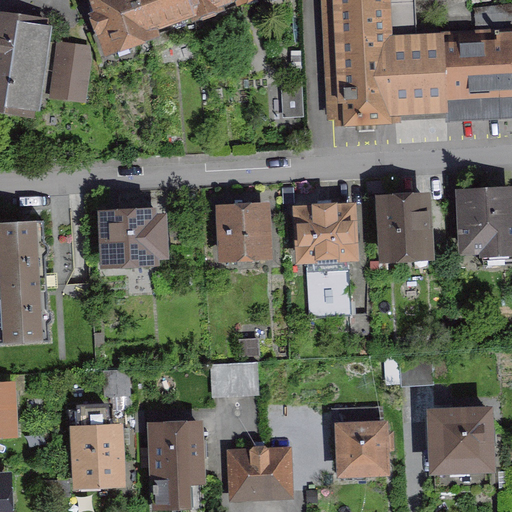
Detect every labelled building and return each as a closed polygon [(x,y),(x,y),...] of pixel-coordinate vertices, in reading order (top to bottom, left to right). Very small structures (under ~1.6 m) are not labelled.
[(155,39),(140,0),(89,0),(93,11),(87,13),(104,58),(155,39)] [(195,16),(188,0),(140,0),(155,39),(161,37),(158,30),(195,16)] [(245,4),(244,0),(188,0),(195,16),(196,22),(245,4)] [(393,0),(331,0),(338,123),(451,117),(450,102),(511,98),(511,31),(396,38),(393,0)] [(49,20),(0,13),(0,105),(37,111),(49,20)] [(94,52),(59,46),(51,103),(86,108),(94,52)] [(286,90),(284,109),(302,110),(303,91),(286,90)] [(511,188),(457,193),(461,259),(511,255),(511,188)] [(432,195),(378,198),(381,263),(435,260),(432,195)] [(273,206),(216,208),(218,264),(274,263),(273,206)] [(357,207),(295,210),(298,267),(360,263),(357,207)] [(164,211),(99,214),(102,273),(166,270),(164,211)] [(42,223),(0,225),(0,348),(48,346),(42,223)] [(309,267),(311,313),(352,311),(350,266),(309,267)] [(213,394),(261,393),(260,360),(212,361),(213,394)] [(16,386),(0,385),(0,440),(18,440),(16,386)] [(494,409),(430,412),(433,477),(497,474),(494,409)] [(200,425),(148,426),(150,511),(202,511),(200,425)] [(389,425),(338,427),(341,480),(392,478),(389,425)] [(124,427),(72,430),(75,492),(127,489),(124,427)] [(292,451),(228,456),(232,504),(296,498),(292,451)] [(0,511),(11,511),(11,476),(0,476),(0,511)]
